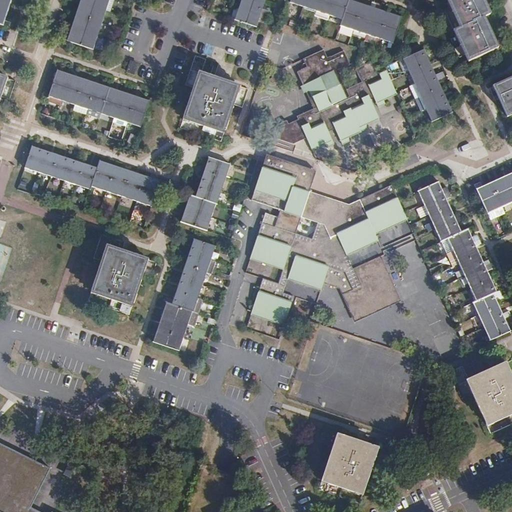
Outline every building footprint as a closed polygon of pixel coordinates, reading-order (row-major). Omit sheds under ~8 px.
[(0,0),(0,25),(4,26),(6,21),(7,16),(9,9),(11,5),(12,0),(0,0)] [(81,0),(69,37),(67,41),(93,50),(98,36),(102,23),(106,11),(109,0),(81,0)] [(241,0),(239,7),(236,6),(231,19),(256,28),(258,22),(259,19),(266,21),(269,12),(262,10),(263,8),(265,0),(241,0)] [(342,19),(348,0),(289,0),(289,2),(302,6),(316,11),(329,15),(342,19)] [(352,1),(350,0),(348,0),(342,19),(340,26),(353,30),(366,34),(379,39),(393,43),(402,17),(388,12),(379,10),(381,5),(376,3),(374,8),(366,5),(356,2),(353,1),(352,1)] [(446,0),(450,8),(459,27),(453,30),(468,61),(498,48),(484,17),(490,14),(483,0),(446,0)] [(350,65),(344,51),(328,58),(324,49),(303,59),(306,67),(297,72),(303,86),(307,84),(310,91),(317,107),(314,109),(296,117),(298,120),(289,124),(287,121),(279,124),(281,128),(284,135),(291,132),(294,139),(304,134),(306,138),(310,147),(325,141),(331,138),(329,133),(335,130),(339,138),(346,135),(360,129),(358,124),(364,121),(377,115),(370,99),(373,97),(375,101),(382,97),(396,91),(390,80),(386,71),(380,74),(374,61),(355,69),(362,83),(347,90),(338,70),(350,65)] [(426,55),(424,50),(403,59),(409,71),(415,84),(420,95),(426,108),(432,122),(453,113),(448,103),(447,100),(454,97),(452,91),(444,95),(426,55)] [(139,64),(130,61),(127,72),(135,75),(139,64)] [(102,114),(110,88),(66,73),(57,70),(48,96),(62,101),(75,105),(87,109),(86,114),(100,119),(102,114)] [(219,128),(225,130),(237,95),(235,94),(238,85),(229,83),(214,78),(210,76),(202,74),(199,82),(196,81),(185,117),(190,118),(189,122),(218,132),(219,128)] [(497,94),(500,100),(508,117),(511,114),(511,78),(494,87),(497,94)] [(307,84),(303,86),(300,87),(303,94),(306,93),(310,91),(307,84)] [(141,127),(150,101),(147,100),(110,88),(102,114),(114,118),(127,122),(141,127)] [(310,91),(306,93),(314,109),(317,107),(310,91)] [(384,101),(397,95),(397,93),(396,91),(382,97),(384,101)] [(384,101),(382,97),(375,101),(378,108),(385,104),(384,101)] [(74,110),(86,114),(87,109),(75,105),(74,110)] [(379,119),(377,115),(364,121),(366,125),(379,119)] [(127,122),(114,118),(113,122),(126,127),(127,122)] [(366,125),(364,121),(358,124),(360,129),(361,132),(368,129),(366,125)] [(293,145),(306,138),(304,134),(294,139),(291,132),(284,135),(281,128),(273,131),(271,138),(293,145)] [(361,132),(360,129),(346,135),(347,138),(348,139),(362,133),(361,132)] [(335,146),(331,138),(325,141),(326,145),(328,148),(335,146)] [(326,145),(325,141),(310,147),(312,151),(326,145)] [(38,148),(32,146),(25,168),(38,172),(50,176),(64,181),(77,185),(90,190),(91,186),(97,168),(90,166),(87,165),(78,161),(75,161),(65,157),(61,156),(51,153),(49,152),(40,149),(38,148)] [(264,161),(314,178),(316,171),(266,154),(264,160),(264,161)] [(225,178),(230,165),(224,163),(208,158),(207,163),(206,166),(203,176),(202,179),(198,189),(197,193),(195,198),(215,204),(217,204),(221,191),(225,178)] [(99,161),(97,168),(91,186),(106,191),(121,196),(136,201),(151,206),(160,181),(153,179),(150,178),(151,174),(146,172),(144,176),(114,166),(115,163),(110,161),(109,164),(101,162),(99,161)] [(361,286),(353,268),(348,257),(346,253),(377,239),(376,236),(374,232),(406,216),(404,213),(399,201),(398,200),(392,185),(349,205),(337,210),(335,207),(336,203),(326,199),(324,205),(307,200),(310,192),(314,178),(264,161),(251,200),(280,210),(277,218),(264,214),(250,256),(284,267),(282,271),(279,283),(262,278),(252,311),(285,323),(294,297),(284,293),(288,280),(290,276),(322,287),(323,283),(339,289),(342,294),(361,286)] [(474,184),(487,213),(502,206),(511,201),(511,172),(509,174),(507,169),(502,171),(504,176),(499,179),(497,180),(485,185),(481,187),(479,182),(474,184)] [(438,182),(418,191),(423,204),(429,216),(435,228),(441,241),(447,238),(461,232),(458,226),(457,224),(462,221),(458,212),(453,214),(451,211),(445,197),(444,194),(449,192),(447,186),(441,189),(440,186),(438,182)] [(349,205),(310,192),(307,200),(324,205),(326,199),(336,203),(335,207),(337,210),(349,205)] [(211,217),(215,204),(195,198),(189,195),(187,201),(186,204),(183,214),(182,217),(180,222),(207,231),(211,217)] [(502,206),(487,213),(489,219),(505,212),(502,206)] [(376,236),(408,221),(406,216),(374,232),(376,236)] [(461,232),(447,238),(453,250),(458,263),(464,275),(470,288),(476,301),(497,291),(487,270),(492,268),(488,259),(483,261),(476,245),(481,243),(477,234),(471,236),(470,234),(468,229),(461,232)] [(215,246),(194,239),(192,244),(191,248),(188,258),(187,261),(183,271),(182,273),(179,283),(178,286),(175,296),(174,299),(173,300),(172,304),(192,311),(196,312),(200,299),(198,298),(202,285),(207,273),(209,274),(214,261),(211,260),(215,246)] [(379,243),(377,239),(346,253),(348,257),(379,243)] [(122,251),(117,249),(113,248),(109,246),(106,255),(103,254),(92,289),(98,291),(97,295),(126,304),(127,300),(133,302),(144,268),(142,267),(145,258),(127,253),(122,251)] [(458,263),(453,250),(448,253),(453,265),(458,263)] [(284,267),(250,256),(249,260),(282,271),(284,267)] [(381,256),(353,268),(361,286),(342,294),(355,322),(401,301),(381,256)] [(321,291),(322,287),(290,276),(288,280),(321,291)] [(484,327),(490,341),(511,332),(508,326),(495,297),(501,294),(499,290),(497,291),(476,301),(473,302),(478,315),(484,327)] [(192,311),(172,304),(167,302),(164,308),(164,310),(160,322),(159,324),(155,336),(154,338),(153,342),(179,351),(184,337),(188,323),(192,311)] [(194,325),(198,313),(196,312),(192,311),(188,323),(194,325)] [(285,323),(252,311),(250,315),(284,326),(285,323)] [(253,340),(277,345),(279,338),(254,333),(253,340)] [(481,374),(477,376),(472,378),(468,380),(472,388),(470,389),(485,422),(491,420),(493,423),(511,414),(511,376),(509,370),(507,371),(503,364),(491,369),(481,374)] [(368,444),(363,443),(356,440),(339,435),(337,443),(334,442),(323,478),(329,480),(328,483),(357,493),(358,490),(364,492),(376,456),(373,455),(376,447),(372,445),(368,444)] [(38,511),(31,508),(51,469),(0,443),(0,511),(52,511),(38,511)] [(228,511),(232,502),(233,497),(239,479),(228,476),(229,473),(228,473),(210,467),(203,464),(186,511),(228,511)] [(511,511),(511,495),(499,502),(503,511),(511,511)]
